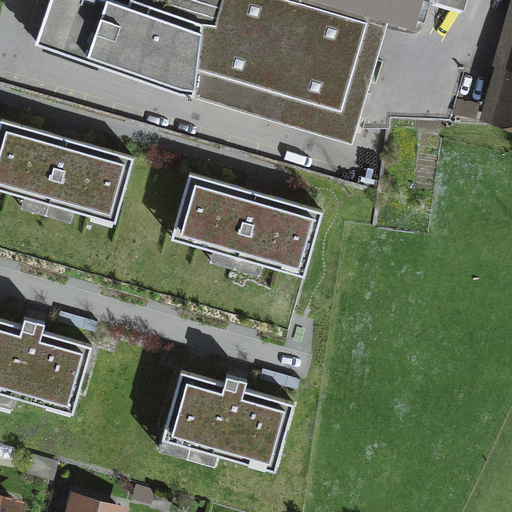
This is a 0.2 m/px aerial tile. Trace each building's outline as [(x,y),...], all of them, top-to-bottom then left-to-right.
[(127,0),(127,4),(116,0),(49,0),(35,41),(180,93),(181,91),(194,93),(193,94),(352,141),(388,17),(414,25),(421,0),(127,0)] [(511,50),(494,113),(511,118),(511,50)] [(459,96),(454,113),(476,119),(481,102),(459,96)] [(1,118),(0,120),(0,175),(10,179),(7,190),(90,214),(93,202),(118,209),(134,156),(1,118)] [(189,172),(174,225),(199,232),(196,244),(279,268),(282,256),(307,263),(322,209),(189,172)] [(0,317),(0,390),(46,403),(49,392),(76,400),(92,344),(42,330),(45,320),(24,315),(22,324),(0,317)] [(181,369),(162,436),(247,461),(251,449),(278,457),(294,401),(244,387),(247,378),(226,372),(224,381),(181,369)] [(262,371),(262,381),(292,381),(292,371),(262,371)] [(136,485),(133,496),(150,501),(153,489),(136,485)] [(79,497),(74,511),(117,511),(118,507),(79,497)] [(0,511),(27,511),(16,509),(17,505),(0,500),(0,511)]
